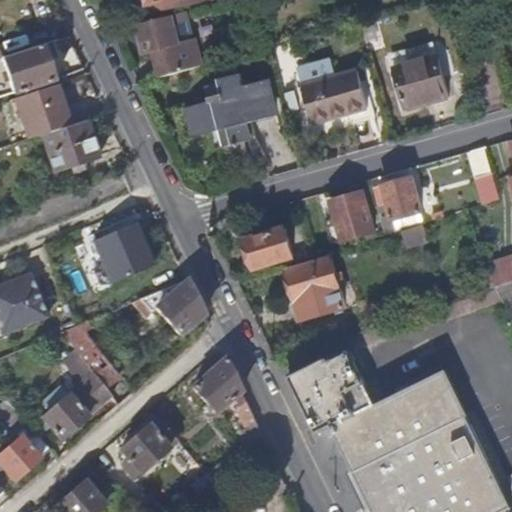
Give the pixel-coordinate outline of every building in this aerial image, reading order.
[(189,42),(185,29),(177,31),(173,18),(140,27),(148,54),(153,52),(155,61),(199,49),(196,40),(189,42)] [(373,50),(384,46),(376,22),(365,26),(373,50)] [(56,58),(51,44),(42,46),(47,61),(56,58)] [(54,81),(47,61),(42,46),(5,58),(2,59),(14,94),(54,81)] [(205,65),(199,49),(155,61),(161,77),(204,65),(205,65)] [(448,93),(437,54),(391,67),(403,106),(448,93)] [(367,108),(356,71),(301,86),(312,124),(367,108)] [(277,117),(268,80),(244,86),(241,75),(219,80),(219,84),(199,88),(203,103),(183,109),(191,139),(204,135),(207,147),(220,143),(225,161),(250,154),(242,126),(277,117)] [(69,126),(55,85),(14,99),(28,140),(40,136),(69,126)] [(99,159),(85,120),(69,126),(40,136),(53,175),(99,159)] [(499,202),(492,176),(475,181),(483,207),(499,202)] [(421,216),(410,179),(372,190),(377,209),(385,206),(391,224),(421,216)] [(374,234),(362,193),(328,203),(340,243),(374,234)] [(152,268),(134,225),(91,244),(109,287),(152,268)] [(294,259),(284,228),(245,240),(255,271),(294,259)] [(428,241),(424,228),(400,234),(406,251),(428,245),(430,249),(445,245),(442,237),(428,241)] [(314,258),(310,245),(299,248),(303,261),(314,258)] [(511,284),(511,258),(487,266),(495,290),(496,289),(511,284)] [(347,310),(332,259),(294,271),(302,299),(295,301),(301,323),(347,310)] [(302,299),(294,271),(286,273),(295,301),(302,299)] [(46,320),(29,276),(0,287),(0,337),(0,338),(46,320)] [(203,317),(186,282),(184,283),(155,309),(179,337),(203,317)] [(155,309),(184,283),(140,301),(150,312),(155,309)] [(511,284),(496,289),(503,304),(511,321),(511,284)] [(466,316),(503,304),(496,289),(495,290),(490,291),(462,300),(350,337),(356,352),(466,316)] [(118,379),(76,328),(74,328),(59,335),(92,376),(104,389),(118,379)] [(501,511),(511,507),(480,442),(447,374),(375,408),(352,360),(342,354),(326,361),(324,361),(323,361),(321,360),(289,375),(295,389),(317,434),(332,428),(347,461),(372,511),(501,511)] [(240,392),(225,359),(192,389),(214,415),(229,402),(240,392)] [(295,389),(289,375),(285,377),(291,391),(295,389)] [(60,442),(110,397),(104,389),(92,376),(42,421),(60,442)] [(220,490),(269,451),(264,442),(240,392),(229,402),(250,426),(244,430),(258,446),(208,476),(220,490)] [(49,452),(14,414),(5,422),(19,439),(40,460),(49,452)] [(177,442),(158,421),(151,428),(169,449),(177,442)] [(139,475),(169,449),(151,428),(149,426),(120,452),(139,475)] [(40,460),(19,439),(0,455),(0,468),(14,484),(40,460)] [(58,511),(95,511),(103,506),(83,483),(55,507),(58,511)] [(160,511),(151,501),(139,511),(160,511)]
